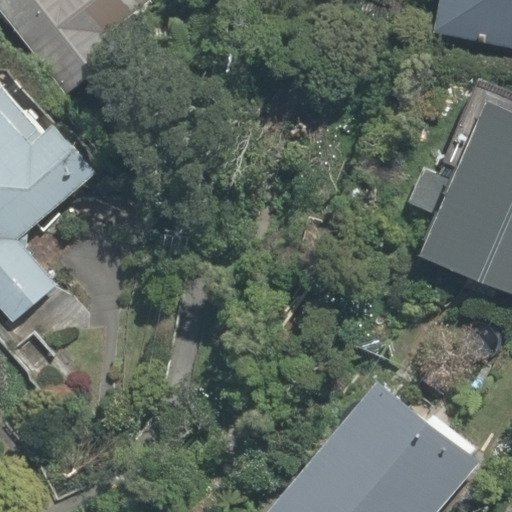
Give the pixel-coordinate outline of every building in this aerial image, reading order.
[(0,0),(0,18),(58,94),(177,4),(174,0),(0,0)] [(511,0),(459,0),(453,27),(511,42),(511,0)] [(60,127),(14,73),(0,85),(0,295),(20,319),(59,285),(27,247),(117,169),(72,117),(60,127)] [(511,102),(488,93),(423,252),(511,283),(511,102)] [(419,511),(473,447),(373,365),(253,511),(254,511),(419,511)]
